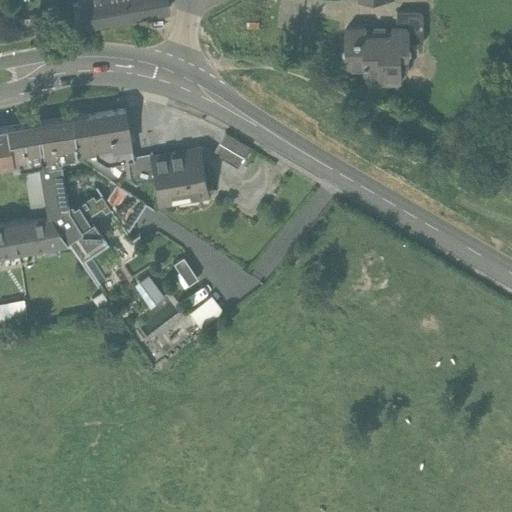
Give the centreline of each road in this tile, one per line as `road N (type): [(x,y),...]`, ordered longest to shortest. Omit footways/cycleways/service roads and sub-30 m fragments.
road 1 (secondary): [(170,78),(511,273)]
road 2 (secondary): [(0,76),(83,64),(170,78)]
